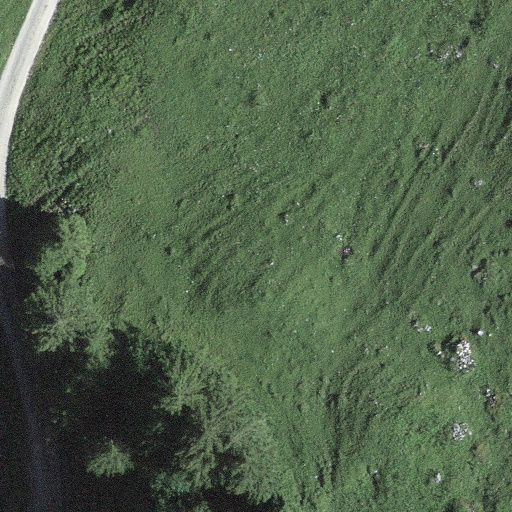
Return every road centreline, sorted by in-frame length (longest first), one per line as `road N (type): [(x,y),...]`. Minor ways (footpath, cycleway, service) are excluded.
road 1 (track): [(0,271),(43,511)]
road 2 (track): [(54,0),(0,121)]
